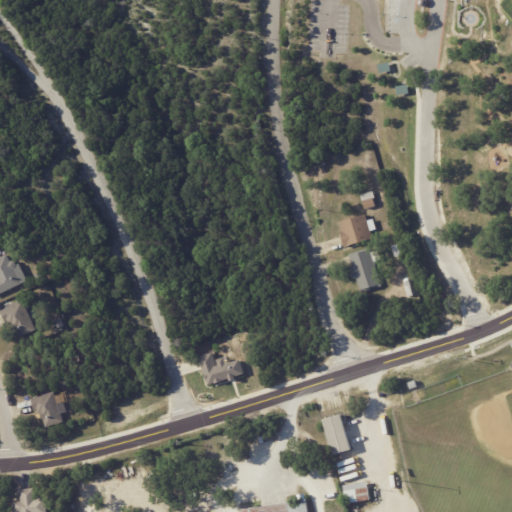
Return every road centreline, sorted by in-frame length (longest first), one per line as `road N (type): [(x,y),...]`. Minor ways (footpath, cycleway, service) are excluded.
road 1 (tertiary): [(511,319),(354,376),(73,456),(0,464)]
road 2 (residential): [(195,421),(79,136),(0,33)]
road 3 (residential): [(354,376),(273,106),(271,0)]
